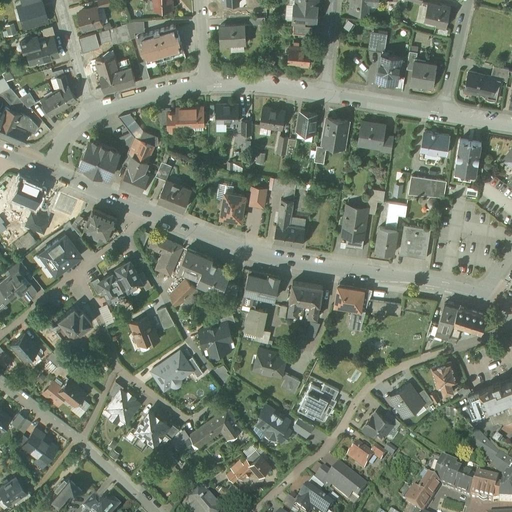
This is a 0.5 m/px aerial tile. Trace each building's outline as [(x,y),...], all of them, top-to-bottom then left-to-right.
[(34,0),(22,4),(16,5),(23,28),(47,20),(40,0),(34,0)] [(113,0),(98,0),(101,7),(97,8),(114,3),(113,0)] [(148,0),(149,9),(154,8),(154,9),(173,8),(172,0),(148,0)] [(351,0),(350,12),(367,13),(368,2),(379,3),(378,0),(351,0)] [(450,8),(428,3),(425,19),(437,21),(437,24),(446,27),(450,8)] [(315,6),(297,4),(294,4),(293,19),(316,21),(317,6),(315,6)] [(97,7),(79,12),(84,29),(102,24),(97,8),(97,7)] [(144,20),(135,21),(135,33),(145,32),(144,20)] [(135,21),(127,23),(132,38),(135,37),(135,33),(135,21)] [(127,24),(96,33),(99,43),(112,40),(112,44),(131,39),(127,24)] [(245,24),(220,25),(221,43),(246,42),(245,24)] [(176,25),(138,36),(146,61),(156,58),(156,60),(174,55),(173,53),(183,50),(176,25)] [(313,27),(295,25),(294,33),(312,35),(313,27)] [(96,32),(79,37),(83,52),(100,47),(99,43),(96,33),(96,32)] [(387,34),(379,32),(376,50),(385,51),(387,34)] [(53,36),(38,41),(37,36),(23,40),(29,63),(58,55),(53,36)] [(311,47),(290,46),(289,62),(301,63),(301,65),(308,66),(308,64),(309,64),(311,47)] [(418,52),(410,51),(407,68),(413,69),(415,57),(417,58),(418,52)] [(401,57),(381,53),(377,78),(396,81),(401,57)] [(119,69),(115,54),(104,57),(104,56),(102,56),(103,57),(96,59),(105,91),(136,81),(131,66),(119,69)] [(437,64),(420,61),(420,58),(417,58),(415,57),(413,69),(410,82),(433,86),(437,64)] [(145,63),(139,65),(144,79),(150,77),(145,63)] [(509,69),(494,65),(491,76),(502,79),(507,81),(509,69)] [(491,76),(469,71),(465,91),(476,93),(476,92),(488,94),(487,97),(497,99),(502,79),(491,76)] [(67,84),(64,74),(56,76),(59,88),(53,92),(62,107),(76,99),(67,84)] [(4,76),(0,78),(0,92),(10,87),(4,76)] [(10,87),(0,92),(10,104),(10,103),(12,103),(18,95),(10,87)] [(29,91),(19,97),(24,102),(28,106),(36,102),(29,91)] [(53,91),(40,99),(50,115),(63,108),(62,107),(53,92),(53,91)] [(18,95),(12,103),(13,104),(11,108),(20,111),(24,102),(19,97),(18,95)] [(238,104),(216,104),(217,122),(226,122),(226,121),(239,121),(238,104)] [(11,108),(5,106),(2,114),(0,118),(0,135),(18,143),(25,128),(30,117),(26,115),(20,112),(20,111),(11,108)] [(204,106),(176,108),(176,112),(171,112),(167,112),(168,126),(168,129),(170,129),(170,130),(176,130),(176,129),(178,129),(178,125),(193,124),(203,124),(205,124),(204,117),(207,117),(206,112),(204,112),(204,106)] [(285,110),(263,106),(260,125),(282,128),(285,110)] [(171,109),(157,110),(161,126),(168,126),(167,112),(171,112),(171,109)] [(317,113),(301,110),(297,131),(298,131),(305,132),(314,133),(317,113)] [(137,122),(130,113),(119,116),(129,129),(137,122)] [(30,117),(25,128),(34,132),(38,124),(30,117)] [(348,120),(328,117),(323,143),(344,146),(348,120)] [(386,124),(362,120),(358,143),(368,145),(369,141),(381,144),(382,144),(384,134),(386,124)] [(251,121),(242,121),(242,134),(251,134),(251,121)] [(157,137),(143,131),(140,139),(133,155),(148,161),(155,145),(158,144),(157,137)] [(449,135),(424,131),(421,150),(446,154),(449,135)] [(131,132),(120,137),(127,145),(131,146),(135,137),(131,132)] [(394,136),(384,134),(382,144),(381,144),(380,150),(391,151),(394,136)] [(288,136),(280,135),(277,152),(285,154),(288,136)] [(131,146),(128,153),(133,155),(140,139),(135,137),(131,146)] [(297,139),(289,138),(286,154),(294,155),(297,139)] [(110,147),(101,142),(100,142),(94,140),(95,139),(94,139),(93,140),(90,139),(79,166),(109,178),(120,151),(117,150),(118,149),(117,149),(111,147),(111,146),(110,147)] [(482,142),(460,139),(455,170),(459,171),(458,176),(471,178),(472,173),(476,174),(482,142)] [(326,147),(317,145),(314,161),(324,162),(326,147)] [(133,155),(128,153),(124,164),(128,165),(128,166),(133,155)] [(148,161),(133,155),(128,166),(128,165),(121,183),(142,192),(149,174),(144,171),(148,161)] [(170,164),(162,161),(156,176),(164,179),(170,164)] [(447,181),(411,175),(408,194),(442,197),(444,197),(447,181)] [(42,186),(19,177),(12,195),(34,204),(42,186)] [(296,181),(274,178),(272,189),(284,191),(283,198),(294,200),(296,185),(296,181)] [(192,189),(168,181),(164,191),(162,190),(159,198),(184,209),(192,189)] [(266,188),(252,186),(249,203),(263,206),(266,188)] [(402,188),(395,187),(394,195),(401,196),(402,188)] [(385,190),(370,188),(367,207),(367,212),(375,213),(378,200),(383,201),(385,190)] [(245,194),(225,191),(224,198),(221,198),(219,208),(223,208),(221,216),(241,219),(245,194)] [(283,198),(281,198),(277,221),(290,224),(294,200),(283,198)] [(407,205),(389,202),(385,227),(396,229),(398,214),(405,215),(407,205)] [(367,207),(350,205),(349,215),(346,214),(343,234),(347,235),(347,234),(363,237),(367,212),(367,207)] [(117,218),(93,208),(89,219),(85,227),(86,227),(109,237),(110,236),(112,236),(114,231),(113,229),(112,229),(117,218)] [(49,219),(30,211),(25,225),(43,232),(49,219)] [(89,219),(80,215),(72,224),(81,235),(82,236),(86,227),(85,227),(89,219)] [(72,224),(70,221),(58,231),(67,243),(70,241),(71,243),(81,235),(72,224)] [(277,221),(274,241),(302,245),(305,226),(290,224),(277,221)] [(431,228),(404,224),(399,254),(426,258),(431,228)] [(385,227),(379,226),(377,241),(380,241),(379,250),(394,253),(397,229),(396,229),(385,227)] [(182,246),(156,234),(150,246),(160,251),(161,248),(167,251),(163,261),(160,260),(157,267),(170,273),(182,246)] [(363,237),(347,234),(347,235),(345,245),(356,247),(356,246),(362,247),(364,237),(363,237)] [(67,243),(55,253),(64,265),(64,264),(79,253),(71,243),(70,241),(67,243)] [(208,257),(187,248),(180,266),(200,275),(208,257)] [(55,253),(47,259),(57,272),(65,266),(64,264),(64,265),(55,253)] [(231,269),(212,261),(213,259),(208,257),(200,275),(198,280),(208,285),(207,288),(214,291),(215,288),(222,290),(227,279),(231,269)] [(27,268),(19,259),(11,266),(15,270),(19,275),(27,268)] [(143,281),(131,259),(117,267),(120,274),(116,276),(114,272),(100,280),(105,290),(110,299),(124,291),(122,288),(127,285),(129,289),(143,281)] [(11,266),(4,272),(8,276),(15,270),(11,266)] [(279,276),(249,269),(244,291),(245,291),(259,294),(275,298),(277,288),(276,288),(279,276)] [(8,276),(0,281),(0,302),(3,300),(5,303),(18,291),(27,284),(19,275),(15,270),(8,276)] [(187,277),(170,294),(180,313),(201,292),(187,277)] [(100,280),(99,278),(92,282),(97,294),(105,290),(100,280)] [(240,285),(227,279),(222,290),(221,293),(236,299),(240,285)] [(306,283),(293,281),(290,299),(299,300),(304,301),(306,283)] [(28,283),(27,283),(27,284),(18,291),(26,301),(35,294),(34,294),(35,294),(34,293),(35,291),(35,290),(30,283),(30,284),(28,283)] [(322,286),(306,283),(304,301),(311,302),(319,303),(320,303),(322,286)] [(371,289),(338,284),(335,304),(352,307),(349,325),(361,327),(371,289)] [(259,294),(245,291),(241,308),(251,310),(254,311),(255,307),(256,303),(257,303),(259,294)] [(299,300),(290,299),(288,312),(297,313),(299,300)] [(402,304),(373,300),(372,311),(400,315),(402,304)] [(319,303),(311,302),(309,315),(317,316),(319,303)] [(438,321),(435,332),(435,333),(448,337),(449,334),(458,307),(444,303),(438,321)] [(287,306),(281,305),(279,315),(285,317),(287,306)] [(458,307),(449,334),(458,337),(461,329),(458,328),(459,324),(481,332),(487,315),(483,314),(483,313),(460,306),(458,305),(458,307)] [(73,306),(57,318),(61,324),(56,328),(62,336),(67,332),(72,337),(92,321),(82,309),(78,312),(73,306)] [(166,306),(157,310),(163,326),(174,322),(166,306)] [(254,311),(251,310),(250,315),(249,315),(246,329),(257,331),(262,332),(262,329),(265,318),(261,318),(263,309),(255,307),(254,311)] [(233,314),(220,317),(221,323),(228,321),(228,324),(236,322),(233,314)] [(147,316),(131,323),(139,344),(147,340),(148,343),(159,339),(155,328),(153,329),(147,316)] [(438,321),(432,319),(427,335),(434,337),(435,333),(435,332),(438,321)] [(221,323),(199,329),(204,347),(207,346),(209,347),(211,355),(230,349),(228,342),(229,340),(233,339),(228,324),(228,321),(221,323)] [(262,329),(262,332),(257,331),(255,339),(268,343),(271,331),(262,329)] [(32,341),(24,332),(11,344),(24,360),(27,357),(31,362),(40,355),(35,350),(39,347),(33,339),(32,341)] [(307,339),(298,337),(296,345),(305,347),(307,339)] [(147,340),(139,344),(142,350),(144,351),(149,348),(150,347),(148,343),(147,340)] [(286,354),(259,347),(254,366),(272,370),(271,373),(281,375),(282,371),(286,354)] [(180,350),(166,360),(167,362),(160,366),(159,365),(152,370),(163,386),(170,382),(171,384),(173,385),(175,386),(177,386),(179,385),(180,384),(181,382),(181,380),(181,378),(179,375),(191,367),(187,360),(180,350)] [(61,360),(52,351),(47,357),(56,366),(61,360)] [(203,373),(192,357),(187,360),(191,367),(198,377),(203,373)] [(61,360),(56,366),(57,366),(51,372),(56,376),(59,373),(63,376),(71,368),(61,360)] [(451,361),(441,364),(439,364),(435,365),(434,366),(432,367),(438,391),(443,389),(444,393),(453,390),(451,382),(457,381),(451,361)] [(224,364),(214,368),(225,381),(230,374),(229,373),(227,371),(228,370),(224,364)] [(301,382),(283,374),(283,378),(286,379),(282,386),(295,393),(301,382)] [(68,378),(61,387),(52,380),(43,392),(58,403),(64,396),(73,404),(74,405),(80,397),(85,391),(68,378)] [(493,385),(480,390),(480,389),(479,388),(468,393),(468,394),(470,400),(467,401),(467,402),(473,417),(473,418),(489,412),(488,410),(506,402),(508,408),(511,406),(511,379),(506,382),(502,384),(500,380),(492,383),(493,385)] [(124,387),(116,381),(110,393),(116,397),(121,389),(122,390),(124,387)] [(324,382),(321,389),(336,396),(339,390),(324,382)] [(416,394),(408,383),(391,395),(395,401),(394,402),(397,406),(401,406),(407,415),(423,403),(416,394)] [(311,384),(301,404),(317,412),(315,415),(324,420),(327,412),(326,412),(331,402),(333,402),(336,396),(321,389),(311,384)] [(467,385),(458,390),(462,396),(471,391),(467,385)] [(433,401),(424,388),(416,394),(423,403),(425,407),(433,401)] [(122,390),(121,389),(116,397),(108,408),(114,412),(110,417),(117,422),(120,417),(126,421),(140,403),(122,390)] [(435,392),(430,395),(435,403),(440,400),(435,392)] [(80,397),(74,405),(73,404),(71,408),(79,415),(88,403),(80,397)] [(506,402),(488,410),(489,412),(493,423),(499,421),(500,426),(511,421),(511,406),(508,408),(506,402)] [(284,416),(265,404),(260,412),(263,414),(258,422),(268,430),(267,432),(272,435),(276,435),(283,439),(290,430),(283,425),(282,425),(281,421),(284,416)] [(0,432),(2,430),(0,429),(10,416),(0,408),(0,432)] [(227,409),(190,435),(194,441),(198,438),(202,443),(222,429),(228,437),(241,428),(236,421),(237,420),(236,419),(235,420),(227,409)] [(168,424),(149,410),(135,429),(141,434),(139,437),(147,442),(149,439),(155,443),(163,432),(169,424),(168,424)] [(401,422),(387,410),(383,417),(393,424),(392,426),(396,429),(401,422)] [(383,417),(376,412),(363,429),(380,441),(392,426),(393,424),(383,417)] [(20,413),(12,423),(19,427),(26,418),(20,413)] [(314,425),(298,417),(293,426),(308,436),(314,425)] [(171,421),(168,424),(169,424),(163,432),(171,438),(178,431),(180,427),(171,421)] [(268,430),(258,422),(254,428),(261,436),(265,436),(267,432),(268,430)] [(35,427),(22,445),(45,462),(56,446),(43,437),(45,434),(35,427)] [(185,429),(170,440),(180,452),(192,444),(191,443),(194,441),(190,435),(185,429)] [(490,444),(478,432),(469,445),(470,448),(472,450),(473,452),(475,454),(477,453),(484,458),(485,459),(487,461),(488,460),(494,464),(492,467),(493,469),(500,474),(500,475),(502,477),(504,476),(507,478),(507,477),(511,469),(511,461),(509,459),(505,456),(504,456),(498,453),(490,444)] [(511,454),(511,447),(497,436),(490,444),(498,453),(504,456),(505,456),(509,459),(511,454)] [(198,438),(194,441),(191,443),(192,444),(195,448),(198,446),(202,443),(198,438)] [(166,443),(156,453),(160,458),(171,449),(166,443)] [(372,454),(357,444),(348,456),(365,469),(374,456),(372,454)] [(386,454),(376,447),(372,454),(374,456),(381,461),(386,454)] [(271,458),(262,448),(258,452),(261,455),(266,461),(271,458)] [(256,450),(247,458),(251,463),(261,455),(258,452),(256,450)] [(172,454),(163,462),(172,472),(177,468),(174,464),(178,461),(172,454)] [(247,458),(227,475),(233,481),(240,475),(243,479),(255,469),(260,474),(270,465),(266,461),(261,455),(251,463),(247,458)] [(458,465),(442,459),(434,480),(441,485),(454,490),(461,472),(456,469),(458,465)] [(479,468),(467,462),(465,466),(466,468),(478,473),(479,468)] [(368,485),(339,463),(331,473),(324,468),(315,479),(329,491),(332,487),(349,501),(354,495),(357,499),(368,485)] [(511,469),(507,477),(507,478),(503,485),(502,487),(497,486),(493,502),(499,502),(511,502),(511,469)] [(434,480),(424,472),(418,480),(423,483),(418,492),(431,501),(441,485),(434,480)] [(461,472),(454,490),(470,497),(476,478),(461,472)] [(15,475),(0,484),(0,496),(2,495),(7,502),(25,490),(26,490),(21,482),(20,482),(15,475)] [(498,479),(477,475),(476,478),(470,497),(493,502),(497,486),(498,479)] [(68,477),(63,483),(60,480),(53,488),(56,491),(51,497),(58,504),(52,511),(53,511),(63,511),(83,490),(68,477)] [(209,488),(200,478),(196,482),(203,491),(204,492),(209,488)] [(315,479),(313,479),(308,486),(312,490),(313,488),(319,493),(324,488),(315,479)] [(196,482),(195,481),(184,490),(192,500),(203,491),(196,482)] [(231,486),(220,494),(229,506),(240,498),(231,486)] [(319,493),(313,488),(312,490),(309,494),(311,496),(309,499),(303,496),(295,507),(302,511),(311,511),(312,511),(318,511),(319,511),(320,511),(330,511),(335,505),(319,493)] [(413,492),(408,489),(401,499),(406,503),(413,492)] [(418,492),(415,490),(413,492),(406,503),(415,509),(419,511),(423,511),(431,501),(418,492)] [(221,511),(204,492),(203,491),(192,500),(185,506),(190,511),(221,511)] [(105,497),(100,503),(96,500),(85,511),(118,511),(120,511),(105,497)]
